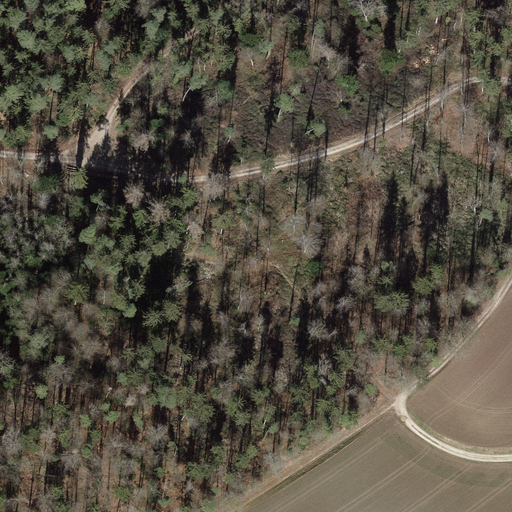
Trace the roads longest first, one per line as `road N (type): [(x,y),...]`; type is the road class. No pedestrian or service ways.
road 1 (track): [(0,153),(90,160),(157,177),(219,177),(309,157),(402,121),(454,87),(511,83)]
road 2 (track): [(236,0),(127,89),(90,160)]
road 3 (track): [(226,511),(401,401)]
road 4 (track): [(511,279),(401,401)]
road 5 (track): [(401,401),(404,416),(449,448),(511,456)]
